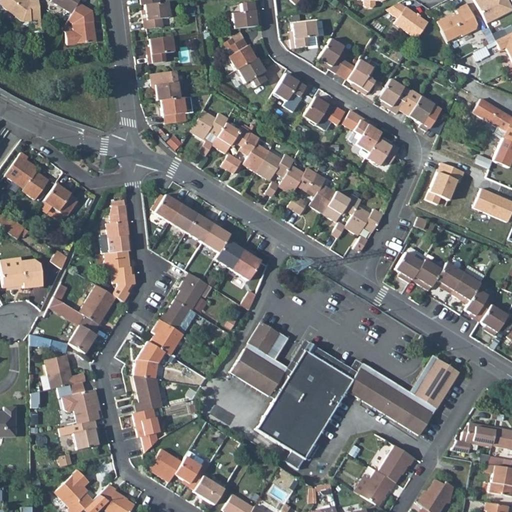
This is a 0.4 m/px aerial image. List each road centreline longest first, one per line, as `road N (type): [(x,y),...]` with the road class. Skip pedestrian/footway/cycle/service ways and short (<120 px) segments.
road 1 (residential): [(132,175),(146,290),(101,365),(124,471),(182,511)]
road 2 (residential): [(361,285),(412,164),(412,146),(283,58),(266,0)]
road 3 (residential): [(361,285),(173,168),(131,153)]
road 4 (residential): [(398,511),(488,364)]
road 5 (residential): [(131,153),(113,0)]
road 6 (residential): [(488,364),(361,285)]
road 7 (residential): [(0,108),(57,134),(131,153)]
